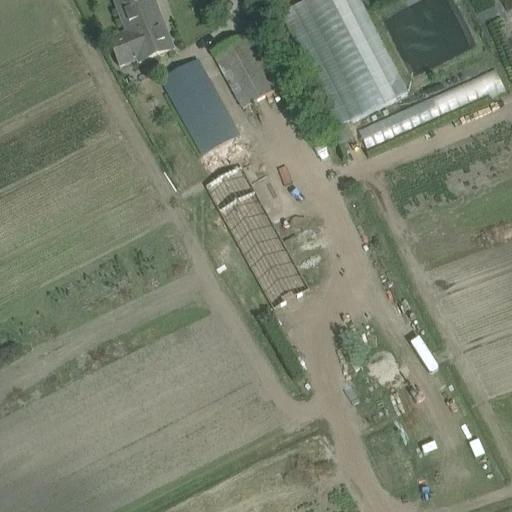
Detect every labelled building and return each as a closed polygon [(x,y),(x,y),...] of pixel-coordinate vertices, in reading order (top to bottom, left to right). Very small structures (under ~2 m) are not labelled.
[(152,0),(112,0),(125,33),(106,41),(119,71),(137,63),(140,68),(174,53),(152,0)] [(279,91),(258,53),(249,35),(212,55),(242,111),(279,91)] [(247,152),(207,80),(198,63),(160,83),(209,173),(247,152)] [(449,111),(440,93),(371,125),(379,144),(449,111)] [(262,109),(252,114),(262,134),(272,129),(262,109)] [(206,189),(273,313),(309,294),(241,170),(206,189)] [(384,343),(395,338),(387,320),(376,325),(384,343)]
